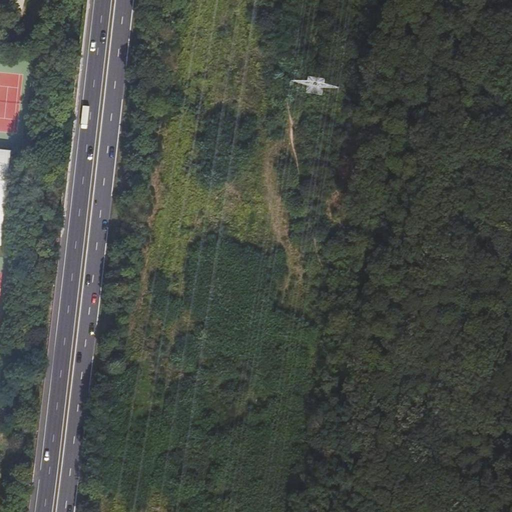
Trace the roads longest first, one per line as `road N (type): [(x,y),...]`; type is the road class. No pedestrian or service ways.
road 1 (trunk): [(61,511),(122,0)]
road 2 (trunk): [(101,0),(40,511)]
road 3 (track): [(271,0),(301,155)]
